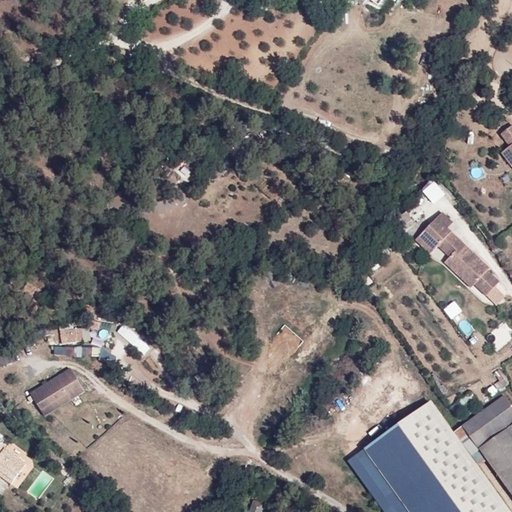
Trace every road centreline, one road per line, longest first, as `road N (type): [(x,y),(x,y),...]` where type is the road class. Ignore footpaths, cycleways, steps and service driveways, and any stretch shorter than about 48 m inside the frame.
road 1 (unclassified): [(352,511),(254,451),(209,449),(92,386)]
road 2 (track): [(254,451),(229,421),(142,379),(115,350)]
road 3 (track): [(0,80),(107,42),(139,0)]
road 4 (track): [(107,42),(152,50),(225,5)]
